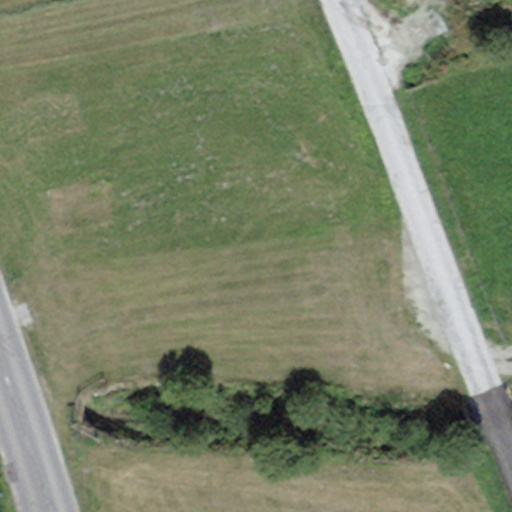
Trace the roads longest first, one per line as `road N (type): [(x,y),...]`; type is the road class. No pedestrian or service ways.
road 1 (unclassified): [(335,0),(511,459)]
road 2 (secondary): [(0,365),(48,511)]
